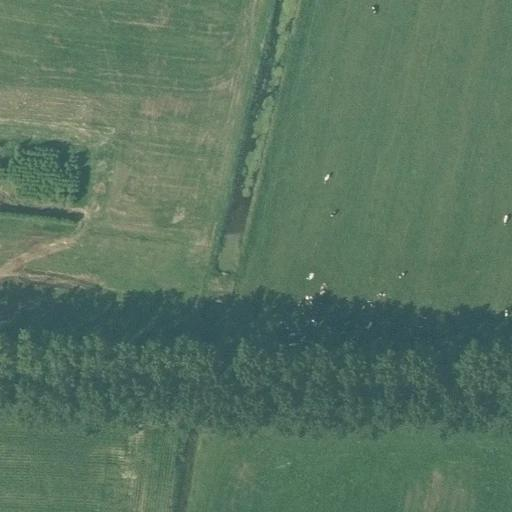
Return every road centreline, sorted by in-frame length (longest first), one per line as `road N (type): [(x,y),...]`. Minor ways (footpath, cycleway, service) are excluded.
road 1 (unclassified): [(511,398),(0,378)]
road 2 (track): [(204,511),(220,388)]
